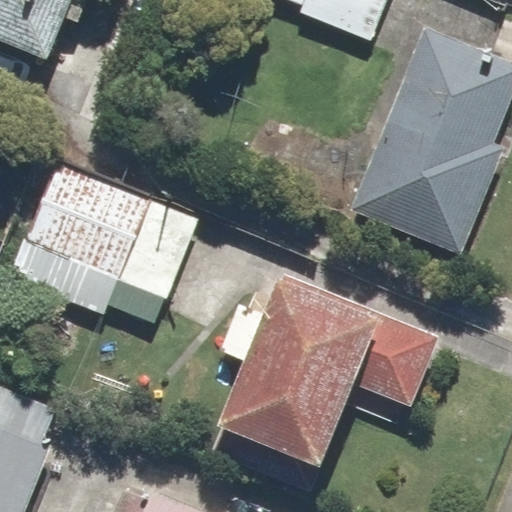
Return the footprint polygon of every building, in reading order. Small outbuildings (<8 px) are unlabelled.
[(0,0),(0,28),(51,49),(71,0),(0,0)] [(291,0),(307,5),(302,18),(376,43),(390,0),(291,0)] [(511,57),(428,22),(352,205),(471,254),(511,154),(511,57)] [(0,193),(12,166),(0,160),(0,193)] [(59,163),(28,239),(173,299),(204,223),(59,163)] [(254,363),(228,426),(330,468),(363,387),(415,408),(445,336),(291,273),(275,312),(248,301),(227,352),(254,363)] [(0,511),(29,511),(67,403),(0,380),(0,511)] [(204,511),(133,483),(120,511),(204,511)]
